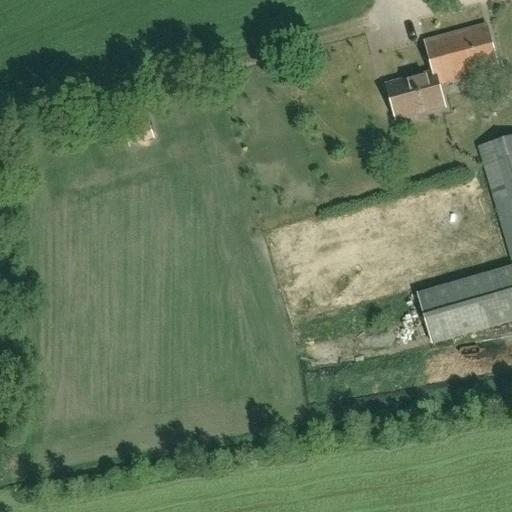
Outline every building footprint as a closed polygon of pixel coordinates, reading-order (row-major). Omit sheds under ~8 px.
[(444,107),(438,87),(499,70),(487,25),(425,42),(434,74),(388,87),(397,120),(444,107)] [(130,147),(153,139),(147,121),(124,129),(130,147)] [(511,260),(511,139),(479,149),(511,260)] [(414,170),(417,181),(431,178),(429,167),(414,170)] [(266,232),(293,325),(508,261),(481,168),(266,232)] [(511,268),(418,296),(433,344),(433,346),(511,322),(511,268)] [(346,367),(309,369),(310,399),(348,398),(346,367)]
